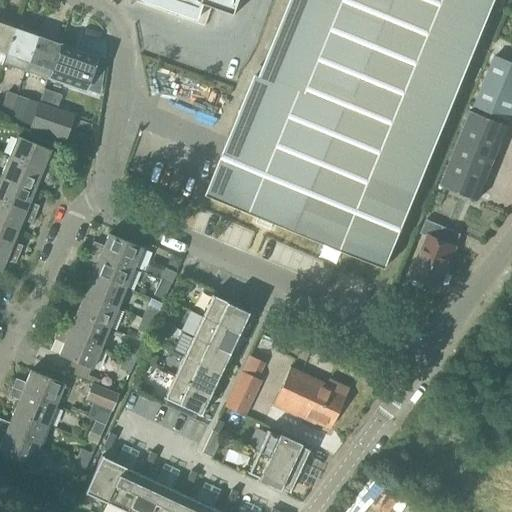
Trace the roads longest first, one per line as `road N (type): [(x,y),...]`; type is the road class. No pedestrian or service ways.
road 1 (unclassified): [(434,351),(122,215),(100,194)]
road 2 (unclassified): [(100,194),(125,49),(102,7),(85,0)]
road 3 (residential): [(309,511),(117,426)]
road 4 (unclassified): [(309,511),(434,351)]
road 5 (residential): [(100,194),(76,213),(26,320)]
road 6 (unclassified): [(434,351),(511,249)]
